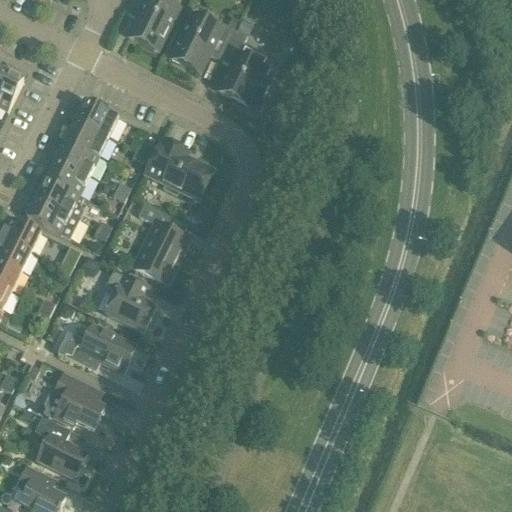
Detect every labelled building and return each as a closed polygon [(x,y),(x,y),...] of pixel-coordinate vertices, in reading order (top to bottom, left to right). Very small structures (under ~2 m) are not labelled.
[(157,56),(179,13),(152,0),(135,0),(126,18),(137,24),(129,42),(157,56)] [(220,33),(192,20),(171,63),(200,77),(209,59),(220,65),(235,34),(223,28),(220,33)] [(233,33),(238,24),(232,21),(227,29),(233,33)] [(259,111),(269,89),(262,86),(273,63),(243,48),(247,40),(235,34),(220,65),(231,70),(219,95),(247,110),(249,106),(259,111)] [(0,112),(8,117),(24,85),(3,75),(0,82),(0,112)] [(108,143),(118,123),(85,106),(75,126),(108,143)] [(99,162),(108,143),(75,126),(65,145),(99,162)] [(89,181),(99,162),(65,145),(56,165),(89,181)] [(187,157),(165,146),(162,151),(159,150),(145,178),(166,189),(164,194),(177,200),(179,195),(199,205),(213,176),(185,162),(187,157)] [(139,149),(135,156),(147,162),(150,155),(139,149)] [(143,168),(147,162),(135,156),(132,163),(143,168)] [(80,201),(89,181),(56,165),(46,184),(80,201)] [(80,225),(81,222),(82,221),(82,220),(83,218),(83,216),(82,215),(82,213),(81,212),(80,210),(83,204),(79,202),(80,201),(46,184),(36,203),(80,225)] [(127,200),(131,194),(120,188),(116,195),(127,200)] [(124,207),(127,200),(116,195),(113,202),(124,207)] [(69,245),(80,225),(36,203),(26,223),(69,245)] [(180,261),(189,244),(182,241),(187,230),(144,208),(138,221),(155,229),(133,272),(164,288),(165,284),(168,285),(174,273),(172,272),(178,260),(180,261)] [(0,242),(31,257),(41,237),(9,222),(0,240),(0,242)] [(108,239),(112,233),(100,227),(97,234),(108,239)] [(105,246),(108,239),(97,234),(94,240),(105,246)] [(0,266),(21,277),(31,257),(0,242),(0,266)] [(71,277),(74,271),(63,265),(60,272),(71,277)] [(0,290),(12,296),(21,277),(0,266),(0,290)] [(68,284),(71,277),(60,272),(57,279),(68,284)] [(143,337),(156,311),(145,305),(151,294),(113,275),(103,297),(114,302),(106,318),(143,337)] [(0,319),(2,316),(12,296),(0,290),(0,319)] [(52,316),(55,309),(44,304),(41,311),(52,316)] [(49,323),(52,316),(41,311),(38,317),(49,323)] [(4,332),(19,339),(23,331),(8,324),(4,332)] [(136,352),(92,331),(85,345),(67,336),(57,357),(90,373),(95,363),(123,377),(136,352)] [(15,391),(18,385),(7,379),(3,386),(15,391)] [(46,415),(44,418),(54,423),(73,432),(76,426),(93,434),(104,413),(92,407),(97,396),(64,380),(55,397),(51,396),(44,411),(46,415)] [(11,398),(15,391),(3,386),(0,392),(11,398)] [(74,484),(87,458),(65,446),(70,436),(42,421),(35,436),(48,442),(37,466),(74,484)] [(60,511),(65,503),(43,492),(48,481),(28,471),(19,490),(27,494),(21,507),(29,511),(60,511)]
